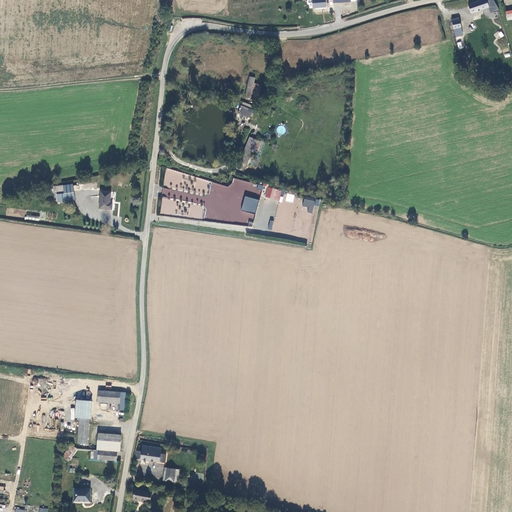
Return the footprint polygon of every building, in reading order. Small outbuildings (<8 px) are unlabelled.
[(485,0),(484,0),(468,6),(470,13),(488,7),(485,0)] [(459,18),(452,20),(454,27),(460,26),(459,18)] [(481,52),(486,51),(481,33),(476,35),(481,52)] [(255,78),(251,77),(245,97),(249,98),(253,85),(255,78)] [(253,85),(249,98),(256,100),(260,87),(253,85)] [(253,107),(242,102),(238,113),(248,117),(253,107)] [(261,141),(255,138),(249,136),(239,160),(245,162),(250,165),(261,141)] [(72,185),(55,186),(56,202),(73,201),(72,185)] [(281,187),(280,190),(267,186),(264,197),(282,202),(286,188),(281,187)] [(99,190),(98,207),(110,208),(110,202),(109,202),(110,191),(99,190)] [(285,201),(293,203),(294,195),(287,193),(285,201)] [(256,214),(259,200),(244,197),(241,211),(256,214)] [(307,212),(312,213),(315,201),(304,198),(302,206),(308,207),(307,212)] [(243,211),(241,215),(238,214),(236,221),(245,223),(248,213),(243,211)] [(120,409),(125,410),(126,392),(98,389),(97,401),(120,403),(120,409)] [(73,417),(79,417),(77,442),(88,443),(90,418),(91,418),(92,403),(92,401),(75,399),(73,417)] [(97,432),(96,450),(99,450),(119,452),(120,452),(121,434),(97,432)] [(69,461),(77,449),(71,444),(62,457),(69,461)] [(162,447),(142,444),(141,451),(137,450),(136,457),(165,462),(166,453),(161,452),(162,447)] [(119,452),(99,450),(95,450),(92,449),(92,458),(118,459),(119,452)] [(173,481),(175,468),(164,467),(163,480),(166,481),(173,481)] [(149,501),(151,491),(146,491),(146,490),(133,487),(131,498),(149,501)] [(83,503),(89,503),(89,489),(73,488),(72,500),(83,500),(83,503)]
